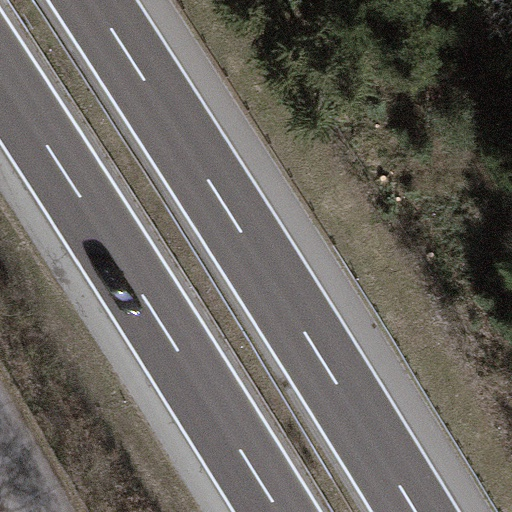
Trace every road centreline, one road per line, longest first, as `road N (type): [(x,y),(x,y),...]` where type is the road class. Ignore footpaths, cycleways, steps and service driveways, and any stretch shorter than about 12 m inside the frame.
road 1 (motorway): [(418,511),(94,0)]
road 2 (motorway): [(0,77),(278,511)]
